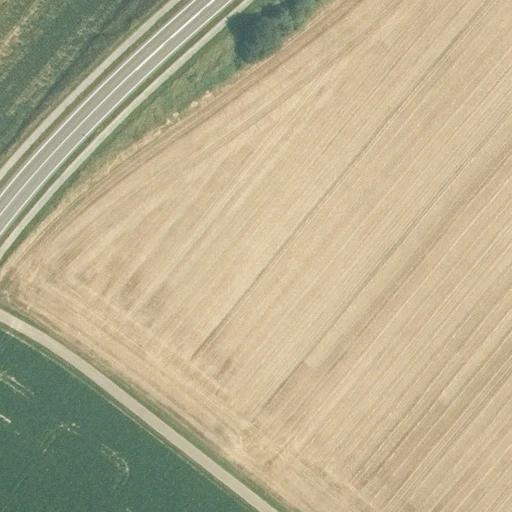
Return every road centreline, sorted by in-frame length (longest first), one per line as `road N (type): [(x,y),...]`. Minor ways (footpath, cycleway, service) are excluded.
road 1 (unclassified): [(268,511),(69,357),(0,316)]
road 2 (secondary): [(0,214),(82,120),(211,0)]
